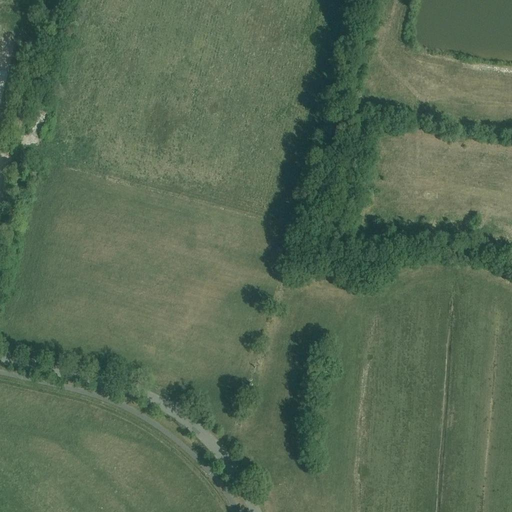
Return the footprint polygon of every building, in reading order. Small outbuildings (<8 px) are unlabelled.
[(382,11),(391,13),(392,5),(383,3),(382,11)] [(368,59),(366,67),(375,70),(378,62),(368,59)] [(377,105),(386,106),(386,96),(378,96),(377,105)] [(446,119),(447,104),(438,104),(437,118),(446,119)] [(477,118),(476,127),(483,128),(485,119),(477,118)] [(490,129),(500,130),(500,120),(491,119),(490,129)] [(382,147),(391,144),(387,130),(378,132),(382,147)] [(489,156),(498,157),(498,146),(490,146),(489,156)] [(382,174),(384,168),(374,166),(373,172),(382,174)] [(374,195),(376,188),(368,184),(365,192),(374,195)] [(439,234),(441,223),(431,222),(430,232),(439,234)] [(367,234),(368,225),(360,224),(359,233),(367,234)] [(451,225),(450,235),(462,236),(462,226),(451,225)] [(488,232),(488,242),(511,241),(511,232),(488,232)]
